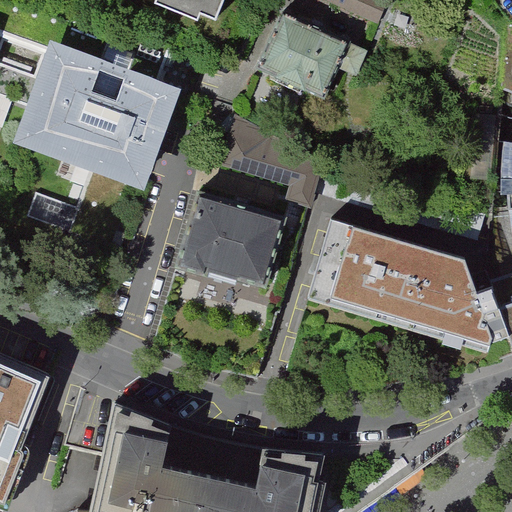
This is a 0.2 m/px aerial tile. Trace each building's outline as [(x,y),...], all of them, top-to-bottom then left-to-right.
[(202,12),(217,19),(225,0),(156,0),(156,1),(198,20),(202,12)] [(329,0),(380,22),(390,0),(388,0),(329,0)] [(371,47),(285,6),(260,64),(327,97),(342,64),(360,73),(371,47)] [(41,40),(0,25),(0,94),(7,97),(17,101),(41,40)] [(177,80),(45,30),(41,40),(17,101),(6,130),(139,180),(177,80)] [(326,157),(230,132),(222,162),(295,181),(289,202),(313,208),(326,157)] [(511,141),(511,144),(510,228),(511,234),(511,278),(496,283),(511,331),(511,334),(511,141)] [(284,214),(200,188),(178,261),(261,287),(284,214)] [(37,193),(28,213),(65,229),(73,209),(37,193)] [(464,259),(332,220),(310,299),(492,351),(497,337),(511,331),(496,283),(476,291),(464,259)] [(53,377),(0,355),(0,508),(0,509),(53,377)] [(196,511),(206,475),(162,463),(169,429),(111,405),(87,511),(196,511)] [(326,484),(319,511),(366,511),(484,426),(477,412),(405,444),(328,445),(325,457),(320,482),(326,484)] [(206,475),(196,511),(319,511),(326,484),(320,482),(325,457),(264,449),(256,486),(206,475)]
